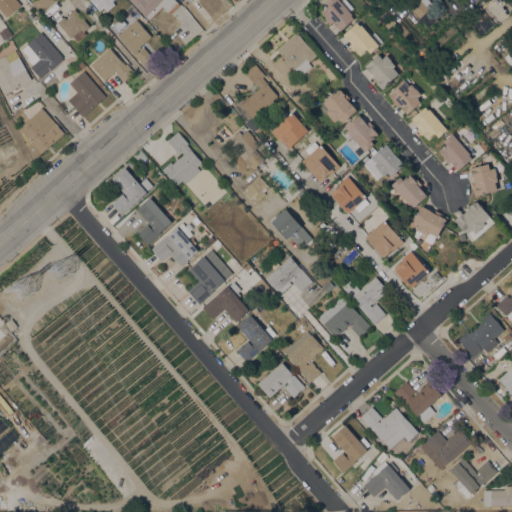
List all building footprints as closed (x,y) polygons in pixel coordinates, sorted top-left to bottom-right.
[(0,8),(0,0),(17,0),(21,5),(7,17),(6,16),(0,8)] [(53,0),(40,12),(32,2),(34,0),(53,0)] [(113,0),(112,1),(115,4),(107,11),(103,7),(99,11),(89,0),(113,0)] [(176,0),(180,4),(169,14),(163,7),(149,19),(147,17),(146,17),(130,0),(176,0)] [(328,5),(325,1),(326,0),(346,0),(353,7),(349,11),(352,14),(351,15),(354,18),(340,30),(332,21),(329,24),(325,18),(326,17),(321,11),(328,5)] [(418,0),(421,0),(429,8),(419,18),(410,8),(418,0)] [(499,0),(494,5),(495,6),(491,10),(490,8),(490,7),(483,0),(499,0)] [(89,26),(83,31),(86,34),(78,41),(73,35),(71,37),(56,20),(61,16),(62,17),(64,16),(66,19),(69,16),(68,14),(74,8),(89,26)] [(32,12),(36,16),(31,20),(27,16),(32,12)] [(60,39),(53,45),(63,57),(61,58),(62,59),(50,70),(49,69),(40,77),(30,66),(32,65),(26,58),(28,57),(21,49),(27,44),(26,43),(39,32),(32,24),(41,17),(60,39)] [(117,35),(136,19),(151,36),(139,46),(141,48),(143,47),(152,56),(142,64),(117,35)] [(353,50),(349,45),(351,43),(343,34),(357,22),(360,25),(361,24),(370,35),(374,32),(382,41),(378,44),(379,45),(370,53),(367,49),(366,50),(366,51),(364,53),(363,53),(360,55),(355,49),(353,50)] [(5,40),(0,33),(6,29),(11,35),(5,40)] [(291,66),(290,67),(283,60),(285,58),(276,48),(295,31),(316,55),(308,62),(311,65),(300,75),(294,69),(291,66)] [(109,47),(125,65),(126,63),(134,72),(124,81),(116,72),(118,71),(116,69),(105,79),(91,63),(109,47)] [(4,94),(0,86),(0,57),(15,49),(31,79),(4,94)] [(365,66),(378,54),(382,58),(386,54),(391,60),(395,65),(393,67),(399,73),(382,89),(374,80),(376,78),(365,66)] [(260,116),(258,113),(252,118),(242,105),(241,106),(238,102),(246,95),(248,97),(260,87),(256,83),(255,84),(244,72),(255,63),(265,75),(262,77),(278,95),(273,99),(275,103),(260,116)] [(105,96),(82,116),(68,99),(77,92),(69,83),(84,70),(105,96)] [(404,79),(409,86),(412,84),(420,94),(417,97),(421,102),(407,114),(398,103),(396,105),(392,100),(392,99),(389,95),(390,94),(388,92),(404,79)] [(357,110),(343,122),(339,117),(335,121),(330,115),(331,114),(328,111),(324,113),(319,107),(324,103),(323,102),(338,89),(339,90),(341,89),(344,93),(345,92),(350,98),(348,99),(357,110)] [(39,104),(40,103),(52,115),(50,117),(64,134),(41,153),(40,152),(32,159),(27,146),(32,143),(18,127),(33,115),(29,105),(36,100),(39,104)] [(447,129),(438,137),(435,134),(428,139),(423,133),(421,135),(417,129),(419,127),(411,118),(425,106),(428,110),(429,109),(447,129)] [(309,131),(289,149),(271,130),(291,112),(309,131)] [(347,131),(348,130),(345,126),(359,114),(367,123),(369,121),(374,126),(373,128),(378,134),(371,140),(374,143),(365,151),(347,131)] [(247,167),(247,168),(244,164),(243,165),(237,158),(238,157),(229,145),(228,146),(225,142),(239,131),(242,134),(247,130),(254,137),(253,138),(259,146),(255,149),(264,160),(256,166),(257,167),(251,172),(247,167)] [(185,183),(182,180),(176,185),(166,173),(165,173),(162,169),(171,161),(172,163),(184,153),(180,150),(178,152),(167,140),(177,131),(188,143),(187,144),(191,148),(190,149),(201,162),(196,166),(200,170),(185,183)] [(473,157),(458,170),(450,160),(447,163),(443,158),(444,157),(439,151),(446,144),(443,141),(452,133),(473,157)] [(404,165),(391,176),(387,172),(383,175),(382,175),(376,179),(363,163),(371,157),(371,156),(386,143),(388,145),(390,143),(394,148),(391,150),(404,165)] [(320,182),(301,161),(320,144),(339,165),(320,182)] [(488,163),(489,169),(495,167),(497,174),(496,175),(497,181),(495,181),(497,190),(475,196),(471,180),(474,179),(471,167),(488,163)] [(139,183),(145,177),(153,185),(146,191),(146,192),(121,214),(111,203),(122,193),(125,197),(127,196),(112,179),(125,167),(139,183)] [(367,197),(348,215),(329,194),(336,188),(333,184),(345,173),(367,197)] [(391,184),(400,176),(403,180),(410,174),(412,176),(413,176),(416,179),(417,178),(421,184),(419,186),(427,195),(413,207),(410,203),(409,204),(391,184)] [(254,203),(249,198),(242,190),(259,175),(269,187),(264,192),(265,193),(258,199),(254,203)] [(293,199),(288,204),(283,198),(288,193),(293,199)] [(171,221),(160,232),(160,233),(147,244),(137,233),(147,224),(150,227),(152,226),(136,209),(150,197),(171,221)] [(456,220),(470,207),(469,206),(474,201),(476,202),(477,201),(490,216),(484,222),(485,224),(475,233),(472,229),(467,233),(467,232),(456,220)] [(422,205),(434,212),(435,210),(448,217),(447,220),(446,220),(437,236),(430,232),(428,235),(423,232),(422,233),(416,229),(418,224),(413,221),(422,205)] [(305,231),(302,233),(306,237),(299,244),(295,240),(298,238),(293,232),(286,239),(271,222),(286,209),(294,218),(305,231)] [(196,224),(192,219),(196,216),(200,221),(196,224)] [(403,240),(383,258),(363,237),(383,219),(403,240)] [(164,237),(165,238),(182,222),(185,225),(189,222),(193,227),(189,230),(192,234),(188,238),(189,240),(192,238),(196,242),(194,244),(196,246),(195,247),(198,250),(181,266),(170,254),(174,250),(170,245),(168,246),(171,250),(161,260),(151,249),(164,237)] [(205,238),(201,233),(205,230),(209,234),(205,238)] [(232,273),(212,290),(213,291),(199,304),(198,302),(188,311),(180,301),(189,293),(186,289),(196,281),(186,270),(190,267),(211,249),(232,273)] [(410,289),(393,269),(402,261),(400,259),(410,250),(430,272),(410,289)] [(290,256),(300,268),(301,267),(312,281),(300,291),(292,281),(296,277),(295,276),(289,281),(291,284),(280,294),(273,286),(272,287),(265,278),(273,271),(282,264),(290,256)] [(342,287),(350,279),(360,290),(375,276),(387,290),(370,305),(371,306),(375,302),(385,314),(374,324),(342,287)] [(322,287),(331,279),(339,289),(336,291),(332,287),(327,292),(322,287)] [(233,281),(241,290),(236,294),(249,310),(236,321),(221,303),(219,305),(223,310),(212,318),(202,306),(233,281)] [(511,309),(506,315),(496,304),(507,294),(510,297),(511,295),(511,309)] [(342,295),(359,315),(360,314),(371,326),(359,336),(351,326),(354,323),(353,321),(335,337),(323,324),(325,323),(318,316),(342,295)] [(485,319),(483,317),(489,312),(504,329),(494,338),(498,342),(487,352),(483,348),(481,349),(473,356),(458,339),(468,330),(469,332),(485,319)] [(237,325),(250,314),(263,330),(269,325),(276,334),(271,338),(272,339),(264,347),(263,346),(246,361),(236,350),(247,340),(251,345),(253,343),(237,325)] [(16,327),(10,331),(4,323),(9,318),(16,327)] [(295,364),(294,365),(287,357),(288,356),(283,350),(307,330),(323,349),(306,363),(307,364),(311,361),(321,372),(309,382),(309,381),(295,364)] [(282,361),(292,374),(293,373),(305,387),(293,397),(284,386),(288,383),(287,381),(270,396),(258,383),(282,361)] [(511,365),(511,393),(498,378),(511,365)] [(395,391),(406,381),(415,391),(411,395),(413,397),(429,382),(440,394),(428,405),(434,411),(423,422),(395,391)] [(373,430),(373,431),(360,417),(372,406),(383,419),(396,407),(418,432),(409,440),(404,435),(390,448),(373,430)] [(359,440),(363,437),(370,444),(365,448),(367,450),(354,461),(355,462),(343,472),(332,460),(342,452),(346,456),(347,455),(332,436),(345,425),(359,440)] [(439,469),(420,446),(426,440),(426,439),(437,430),(446,440),(460,428),(471,442),(439,469)] [(466,497),(458,488),(463,483),(461,480),(459,481),(456,478),(458,477),(455,474),(454,475),(450,471),(452,470),(450,468),(463,457),(476,472),(475,472),(478,475),(480,474),(476,469),(487,459),(497,471),(466,497)] [(396,499),(381,482),(380,483),(383,487),(373,496),(363,485),(375,475),(372,471),(384,461),(387,464),(391,460),(398,469),(396,471),(409,488),(396,499)] [(437,486),(432,490),(429,485),(433,481),(437,486)] [(507,489),(507,487),(511,487),(511,489),(511,505),(490,505),(490,489),(507,489)]
